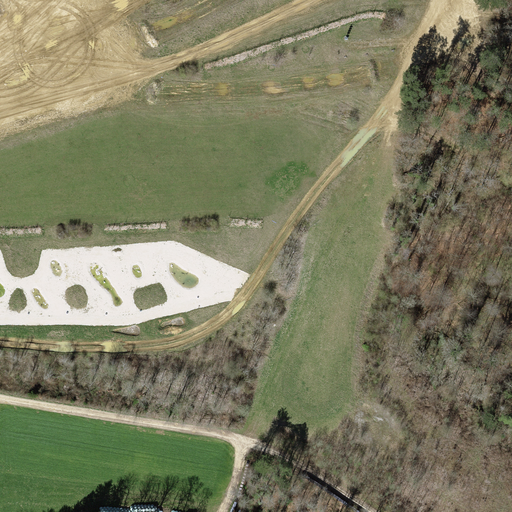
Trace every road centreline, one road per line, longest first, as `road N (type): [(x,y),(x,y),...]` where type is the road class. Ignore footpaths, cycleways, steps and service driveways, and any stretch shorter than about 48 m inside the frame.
road 1 (track): [(0,339),(162,340),(214,321),(328,171),(385,111),(439,0)]
road 2 (track): [(365,511),(286,456),(241,440),(0,400)]
road 3 (track): [(308,0),(168,63),(0,110)]
road 4 (track): [(134,0),(12,56)]
